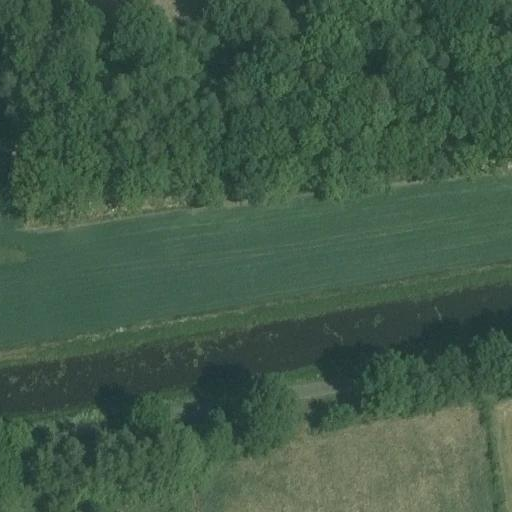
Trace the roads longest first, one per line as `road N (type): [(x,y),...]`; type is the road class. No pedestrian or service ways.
road 1 (unclassified): [(0,444),(511,353)]
road 2 (track): [(511,92),(442,81),(387,53)]
